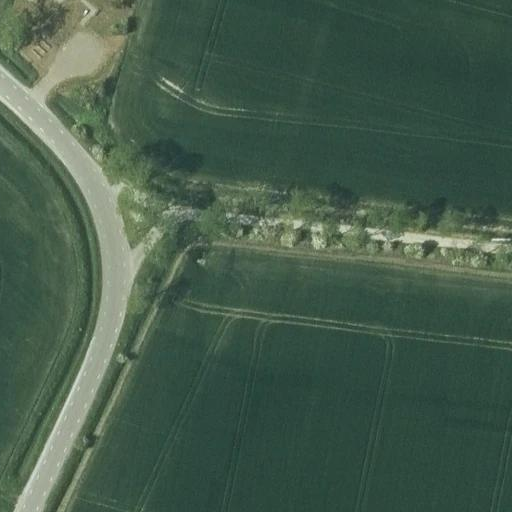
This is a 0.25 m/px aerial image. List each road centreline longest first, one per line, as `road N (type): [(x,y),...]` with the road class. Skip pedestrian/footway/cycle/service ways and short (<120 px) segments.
road 1 (secondary): [(27,511),(87,384),(117,287),(116,265),(87,177),(66,146),(0,86)]
road 2 (unknown): [(171,218),(511,253)]
